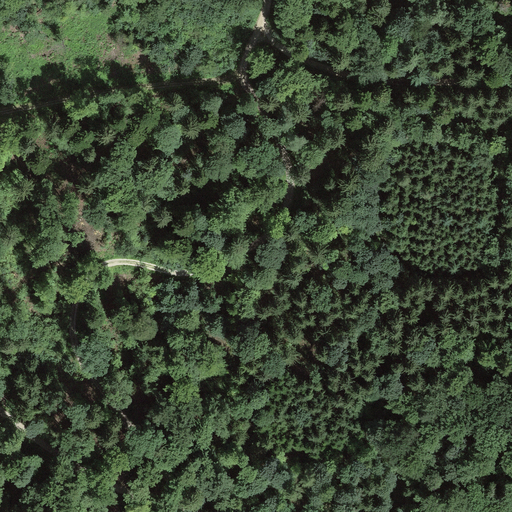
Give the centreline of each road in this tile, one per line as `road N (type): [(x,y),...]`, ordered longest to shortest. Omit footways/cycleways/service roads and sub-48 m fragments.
road 1 (track): [(263,23),(248,45),(245,78),(283,146),(283,211),(262,240),(211,268),(107,264),(77,291),(70,318),(86,372),(196,511)]
road 2 (track): [(511,82),(360,78),(284,49),(263,23)]
road 3 (track): [(245,78),(139,86),(0,112)]
road 4 (track): [(176,511),(86,472),(0,410)]
